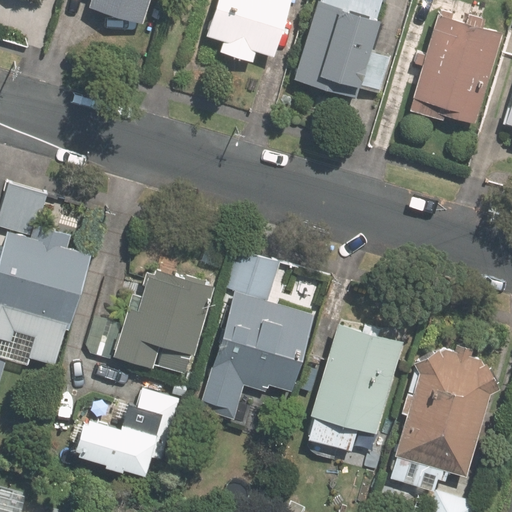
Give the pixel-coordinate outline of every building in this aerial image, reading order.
[(96,0),(94,8),(144,23),(150,0),(96,0)] [(210,0),(201,31),(220,37),(216,48),(248,58),(252,46),(268,51),(282,0),(210,0)] [(371,16),(375,0),(314,0),(292,76),(351,93),(354,84),(378,90),(388,56),(364,49),(374,16),(371,16)] [(467,21),(434,12),(422,51),(415,50),(412,60),(419,62),(411,90),(414,91),(409,107),(440,115),(442,111),(468,119),(495,30),(478,24),(480,17),(469,14),(467,21)] [(511,90),(503,119),(511,122),(511,135),(511,90)] [(64,245),(67,231),(31,220),(27,234),(1,226),(0,229),(0,333),(7,335),(11,320),(34,326),(36,317),(63,325),(85,251),(64,245)] [(289,389),(312,313),(268,301),(280,260),(235,246),(223,287),(233,290),(201,397),(204,399),(201,408),(230,417),(233,407),(235,408),(242,383),(264,390),(266,382),(289,389)] [(175,276),(155,271),(153,278),(146,276),(140,296),(131,292),(127,307),(122,324),(97,317),(89,346),(94,355),(111,359),(113,355),(149,365),(156,340),(163,343),(157,364),(184,373),(191,350),(210,286),(208,286),(210,281),(177,271),(175,276)] [(353,326),(327,319),(300,409),(304,410),(297,433),(355,450),(362,427),(365,428),(392,338),(368,331),(370,325),(355,320),(353,326)] [(493,386),(482,355),(469,353),(470,345),(440,340),(413,358),(420,369),(419,370),(411,368),(399,408),(407,411),(395,450),(389,472),(434,486),(438,474),(447,477),(451,467),(459,469),(484,388),(493,386)] [(163,456),(181,397),(147,387),(141,407),(124,402),(117,424),(86,414),(84,420),(78,418),(71,445),(76,447),(75,450),(105,459),(103,464),(120,469),(121,464),(141,469),(146,451),(163,456)] [(469,511),(473,499),(432,487),(424,511),(469,511)] [(0,511),(35,511),(0,502),(0,511)]
